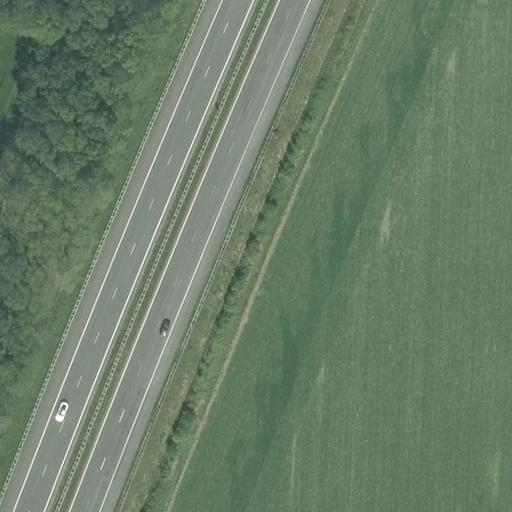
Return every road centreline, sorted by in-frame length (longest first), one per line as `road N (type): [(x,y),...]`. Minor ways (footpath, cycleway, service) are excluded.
road 1 (motorway): [(87,511),(300,0)]
road 2 (motorway): [(234,0),(25,511)]
